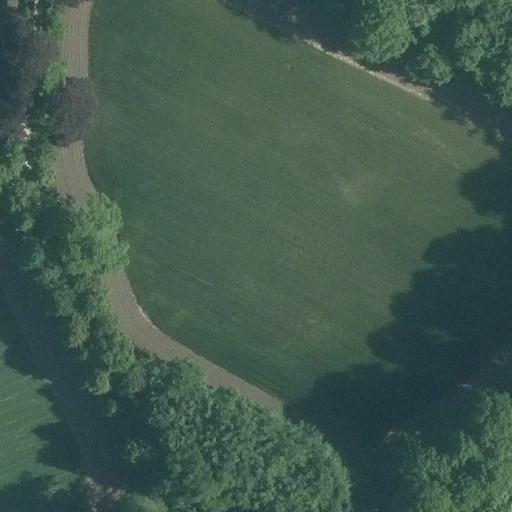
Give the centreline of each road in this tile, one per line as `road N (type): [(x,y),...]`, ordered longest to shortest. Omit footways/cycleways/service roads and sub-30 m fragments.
road 1 (track): [(33,0),(24,182),(143,418)]
road 2 (track): [(511,64),(379,0)]
road 3 (track): [(511,443),(503,456),(422,492),(404,511)]
